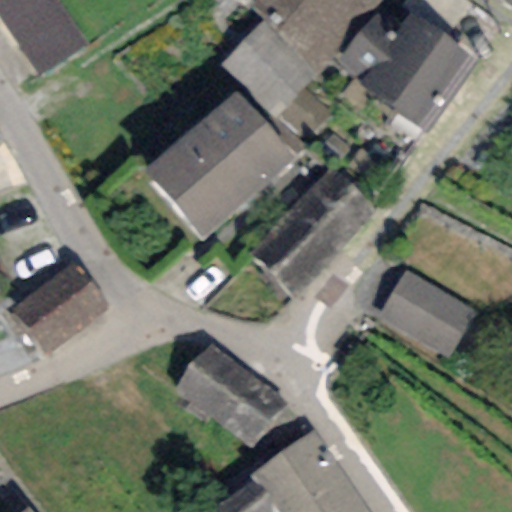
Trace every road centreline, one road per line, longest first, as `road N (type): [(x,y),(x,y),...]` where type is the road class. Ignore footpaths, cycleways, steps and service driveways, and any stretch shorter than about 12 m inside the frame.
road 1 (residential): [(287,366),(511,81)]
road 2 (residential): [(153,312),(83,250),(0,101)]
road 3 (residential): [(0,402),(89,365),(153,312)]
road 4 (residential): [(389,511),(287,366)]
road 5 (residential): [(287,366),(153,312)]
